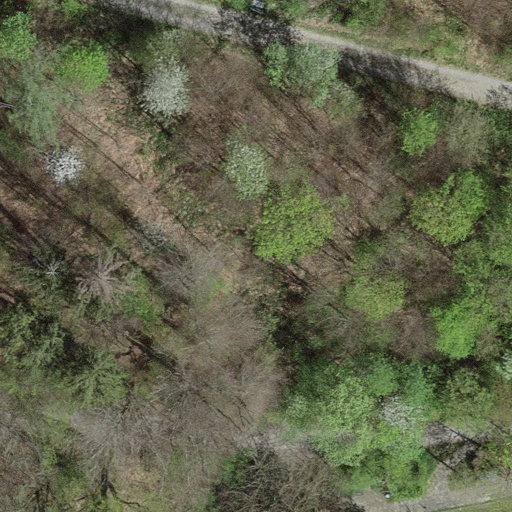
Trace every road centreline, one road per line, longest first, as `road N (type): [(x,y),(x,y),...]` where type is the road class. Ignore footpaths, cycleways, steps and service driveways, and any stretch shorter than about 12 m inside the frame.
road 1 (track): [(511,416),(428,432),(215,433),(0,412)]
road 2 (track): [(140,0),(511,98)]
